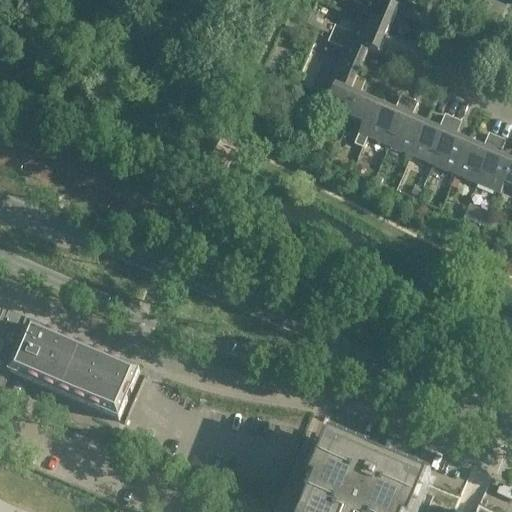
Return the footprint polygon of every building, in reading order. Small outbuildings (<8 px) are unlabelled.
[(347,0),(364,7),(363,8),(358,21),(388,34),(398,11),(384,5),(385,0),(347,0)] [(368,52),(378,56),(388,34),(358,21),(352,35),(335,28),(331,36),(368,52)] [(359,99),(366,82),(357,79),(368,52),(331,36),(328,45),(345,52),(330,87),(359,99)] [(330,103),(327,111),(349,121),(359,99),(330,87),(324,100),(330,103)] [(409,101),(401,97),(394,114),(380,108),(367,140),(389,149),(409,101)] [(349,121),(363,127),(359,136),(354,147),(362,150),(367,140),(380,108),(359,99),(349,121)] [(424,127),(411,121),(418,105),(409,101),(389,149),(411,159),(424,127)] [(453,120),(445,116),(438,133),(424,127),(411,159),(433,168),(453,120)] [(468,146),(455,140),(462,124),(453,120),(433,168),(455,177),(468,146)] [(497,139),(489,135),(482,152),(468,146),(455,177),(477,187),(497,139)] [(511,166),(511,164),(511,165),(499,159),(506,142),(497,139),(477,187),(500,196),(504,186),(511,166)] [(416,186),(413,194),(420,197),(423,188),(416,186)] [(0,388),(2,390),(8,375),(118,423),(139,374),(29,326),(15,358),(1,352),(4,344),(0,342),(0,388)] [(457,511),(455,511),(460,499),(426,485),(427,484),(384,466),(384,467),(377,464),(371,461),(371,460),(329,442),(322,457),(327,459),(304,511),(489,511),(478,507),(476,511),(457,511)]
